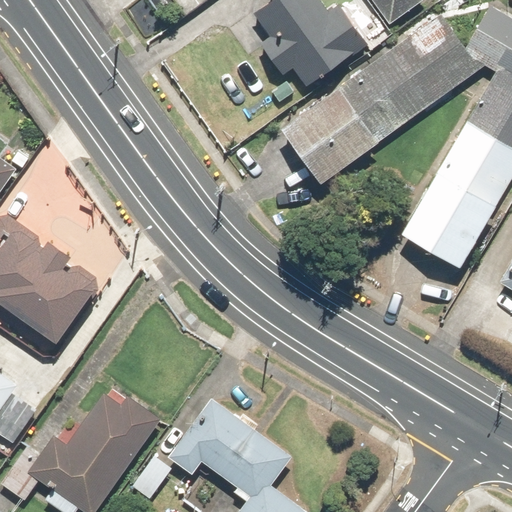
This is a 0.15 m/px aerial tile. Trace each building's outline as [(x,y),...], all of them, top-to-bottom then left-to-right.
[(281,0),(295,19),(261,43),(284,75),(293,68),(306,86),(358,49),(346,31),(356,24),(338,0),(337,0),(328,7),(322,0),(281,0)] [(374,0),(391,23),(423,0),(374,0)] [(497,71),(403,232),(462,266),(511,178),(511,15),(494,4),(465,53),(497,71)] [(323,184),(476,71),(436,15),(282,128),(323,184)] [(0,192),(16,171),(0,159),(0,192)] [(0,297),(62,336),(96,282),(66,264),(72,255),(45,238),(39,249),(11,232),(0,250),(0,297)] [(0,433),(13,442),(35,411),(9,393),(18,381),(0,368),(0,433)] [(30,471),(88,511),(96,511),(161,419),(128,396),(122,404),(104,391),(68,443),(56,434),(30,471)] [(308,511),(272,486),(293,457),(212,399),(169,458),(194,475),(203,462),(249,494),(235,511),(308,511)] [(173,469),(155,456),(133,486),(151,499),(173,469)]
